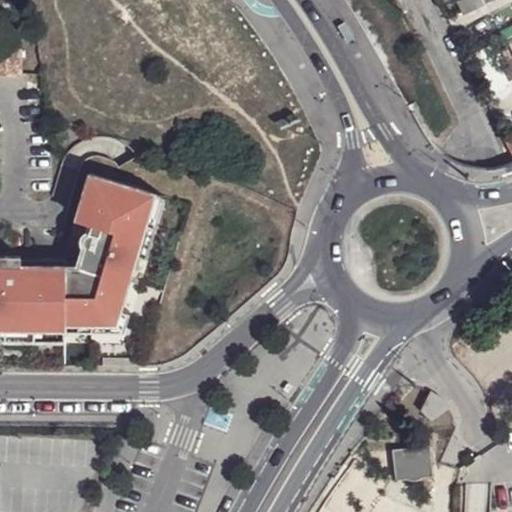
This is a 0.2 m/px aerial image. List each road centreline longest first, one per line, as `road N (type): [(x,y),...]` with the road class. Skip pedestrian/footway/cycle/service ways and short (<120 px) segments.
road 1 (residential): [(0,387),(169,387),(210,369),(279,305)]
road 2 (tertiary): [(277,511),(404,321)]
road 3 (tertiary): [(359,313),(342,359),(247,511)]
road 4 (tertiary): [(273,0),(331,101),(350,189)]
road 5 (tertiary): [(411,176),(309,0)]
road 6 (residential): [(416,0),(476,127)]
